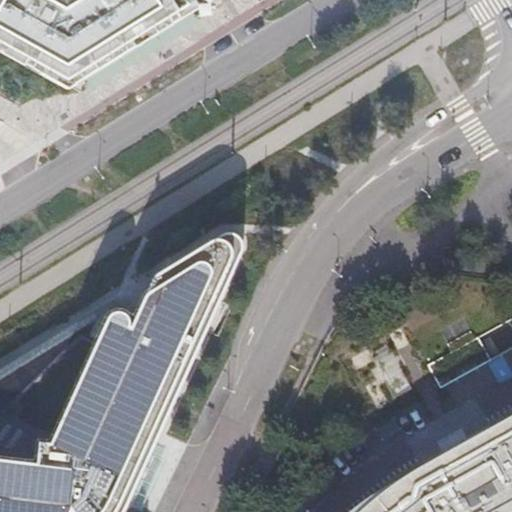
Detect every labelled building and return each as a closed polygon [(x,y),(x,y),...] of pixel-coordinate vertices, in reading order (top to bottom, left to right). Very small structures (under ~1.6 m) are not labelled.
[(0,0),(0,49),(80,94),(209,11),(201,0),(0,0)] [(0,511),(126,511),(128,510),(133,500),(166,428),(249,248),(246,238),(241,232),(233,230),(223,234),(168,269),(161,274),(156,281),(141,330),(139,329),(139,323),(138,319),(134,316),(129,314),(124,314),(121,316),(118,319),(117,323),(61,445),(47,443),(44,464),(0,459),(0,511)] [(61,445),(117,323),(106,320),(96,324),(0,383),(0,459),(44,464),(47,443),(61,445)] [(511,511),(511,415),(391,478),(365,496),(346,511),(511,511)] [(264,480),(278,486),(297,447),(283,440),(264,480)]
